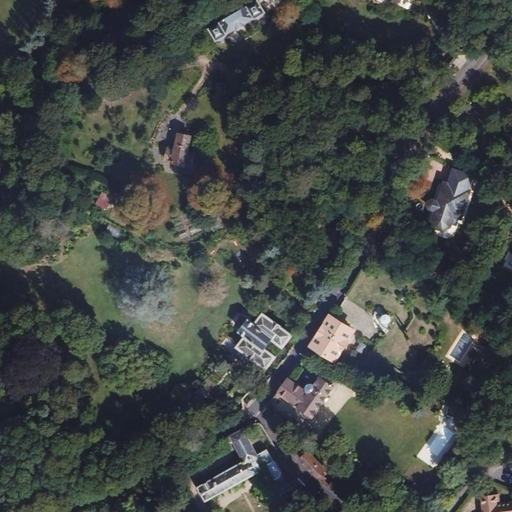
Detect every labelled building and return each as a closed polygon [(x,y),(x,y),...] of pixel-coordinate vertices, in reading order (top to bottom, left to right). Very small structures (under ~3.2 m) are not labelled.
[(261,17),(267,12),(259,0),(258,0),(211,27),(219,41),(229,36),(230,34),(259,17),(261,17)] [(380,122),(373,117),(364,129),(372,134),(380,122)] [(193,136),(182,133),(178,148),(171,146),(169,158),(175,160),(175,161),(186,164),(187,162),(193,164),(196,152),(190,151),(193,136)] [(471,190),(444,182),(438,201),(433,200),(429,202),(428,206),(430,209),(435,211),(431,221),(435,228),(443,231),(451,227),(454,218),(461,220),(471,190)] [(103,194),(95,203),(107,212),(114,202),(103,194)] [(511,253),(509,251),(501,267),(511,273),(511,253)] [(380,324),(387,328),(391,319),(390,316),(387,314),(386,314),(382,311),(379,319),(380,324)] [(234,342),(249,353),(268,367),(269,368),(278,357),(266,348),(274,338),(286,347),(294,336),(264,313),(257,324),(251,320),(234,342)] [(355,331),(331,316),(314,343),(337,359),(355,331)] [(459,331),(448,361),(467,368),(469,361),(465,360),(474,336),(459,331)] [(227,338),(222,344),(234,353),(238,347),(227,338)] [(268,367),(249,353),(245,359),(264,373),(268,367)] [(308,389),(307,391),(289,378),(272,400),(276,403),(282,396),(297,408),(298,406),(313,417),(334,387),(320,377),(315,386),(313,384),(311,384),(309,385),(308,387),(308,389)] [(508,400),(511,395),(511,390),(508,387),(501,394),(508,400)] [(465,410),(450,405),(447,414),(462,419),(465,410)] [(281,473),(274,461),(273,461),(267,449),(258,455),(244,429),(232,436),(245,461),(199,487),(207,501),(259,472),(258,471),(265,467),(284,500),(305,488),(298,478),(287,485),(280,475),(281,473)] [(308,453),(300,460),(316,477),(323,469),(308,453)] [(330,486),(338,492),(343,485),(335,479),(330,486)] [(498,494),(482,496),(483,511),(511,511),(511,502),(500,504),(498,494)]
